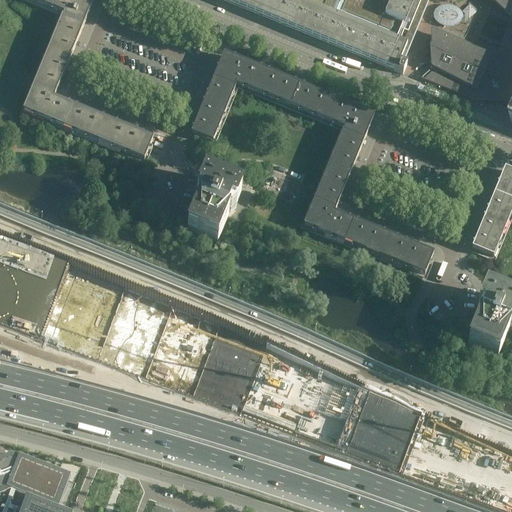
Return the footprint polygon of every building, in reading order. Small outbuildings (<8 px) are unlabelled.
[(18,0),(43,10),(47,0),(18,0)] [(93,3),(86,0),(47,0),(43,10),(60,17),(59,18),(62,19),(63,19),(83,28),(93,3)] [(330,17),(336,0),(217,0),(320,42),(321,39),(323,40),(322,42),(327,45),(393,72),(403,76),(407,65),(402,64),(404,60),(403,60),(408,49),(362,30),(330,17)] [(346,1),(344,0),(336,0),(330,17),(362,30),(408,49),(409,45),(411,41),(341,13),(346,1)] [(411,41),(427,0),(346,0),(346,1),(341,13),(411,41)] [(471,18),(478,11),(471,4),(464,11),(471,18)] [(436,19),(437,19),(437,21),(439,22),(440,23),(442,24),(444,25),(446,26),(448,26),(450,26),(452,26),(453,25),(455,24),(457,23),(458,22),(459,20),(459,18),(459,16),(458,14),(457,13),(455,12),(454,11),(452,10),(450,10),(448,9),(446,9),(444,10),(442,10),(440,11),(438,12),(437,13),(436,15),(436,17),(436,19)] [(69,62),(83,28),(63,19),(62,19),(59,18),(45,52),(69,62)] [(55,97),(69,62),(45,52),(31,87),(52,96),(55,97)] [(254,97),(264,73),(224,56),(214,81),(234,90),(235,90),(238,91),(238,90),(254,97)] [(473,100),(492,101),(510,103),(511,96),(511,65),(451,61),(446,62),(441,64),(437,66),(433,70),(423,79),(456,93),(457,92),(469,97),(468,98),(473,100)] [(299,87),(264,73),(254,97),(289,111),(299,87)] [(235,90),(234,90),(214,81),(205,101),(227,110),(229,111),(238,91),(235,90)] [(63,132),(73,108),(51,100),(52,96),(31,87),(19,115),(63,132)] [(323,125),(333,101),(299,87),(289,111),(323,125)] [(229,111),(227,110),(205,101),(190,138),(214,148),(229,111)] [(374,118),(333,101),(323,125),(340,132),(339,133),(363,143),(374,118)] [(97,146),(107,122),(73,108),(63,132),(97,146)] [(153,141),(107,122),(97,146),(145,166),(152,150),(149,149),(153,141)] [(349,177),(363,143),(339,133),(325,167),(349,177)] [(335,212),(349,177),(325,167),(311,202),(333,211),(335,212)] [(511,174),(504,171),(494,196),(511,203),(511,174)] [(233,210),(234,210),(235,209),(241,194),(205,179),(198,195),(199,196),(199,204),(198,204),(189,228),(187,231),(217,244),(218,240),(228,216),(227,216),(233,210)] [(511,203),(494,196),(486,216),(507,225),(510,226),(511,220),(511,203)] [(146,211),(150,199),(150,200),(144,198),(145,198),(144,197),(140,208),(146,211)] [(151,213),(156,202),(155,202),(150,200),(150,199),(146,211),(151,213)] [(157,215),(161,204),(161,205),(156,202),(151,213),(157,215)] [(331,215),(333,211),(311,202),(300,230),(343,247),(353,223),(331,215)] [(162,217),(167,206),(166,207),(161,205),(162,204),(161,204),(157,215),(162,217)] [(168,220),(172,208),(172,209),(167,207),(167,206),(162,217),(168,220)] [(173,222),(178,210),(177,211),(172,209),(173,208),(172,208),(168,220),(173,222)] [(179,224),(183,213),(178,211),(178,210),(173,222),(179,224)] [(184,213),(183,213),(179,224),(185,227),(189,216),(184,213)] [(510,226),(507,225),(486,216),(471,254),(495,263),(510,226)] [(387,237),(353,223),(343,247),(377,261),(387,237)] [(433,256),(387,237),(377,261),(426,281),(432,265),(430,264),(433,256)] [(498,355),(501,350),(508,331),(507,331),(510,323),(511,324),(511,304),(485,294),(479,310),(478,310),(479,319),(469,343),(467,346),(497,359),(499,355),(498,355)] [(426,325),(431,314),(430,314),(430,315),(425,313),(425,312),(420,323),(426,325)] [(431,328),(436,316),(436,317),(430,315),(431,314),(426,325),(431,328)] [(437,330),(442,318),(441,319),(436,317),(436,316),(431,328),(437,330)] [(442,332),(447,321),(447,320),(447,321),(441,319),(442,318),(437,330),(442,332)] [(448,334),(453,323),(452,324),(447,322),(447,321),(442,332),(448,334)] [(454,337),(458,325),(458,326),(453,324),(453,323),(448,334),(454,337)] [(459,339),(464,327),(463,328),(458,326),(458,325),(454,337),(459,339)] [(469,330),(464,328),(464,327),(459,339),(465,341),(469,330)] [(0,511),(0,499),(11,494),(56,511),(63,493),(59,492),(61,485),(11,465),(0,469),(0,511)]
